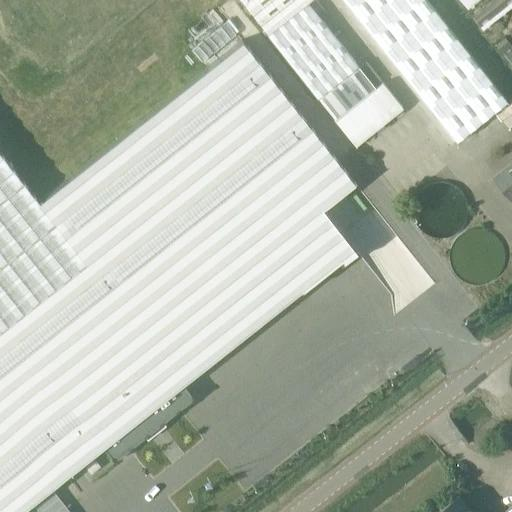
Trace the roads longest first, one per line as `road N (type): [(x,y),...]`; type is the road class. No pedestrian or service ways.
road 1 (tertiary): [(299,511),(511,343)]
road 2 (unknown): [(300,511),(191,386)]
